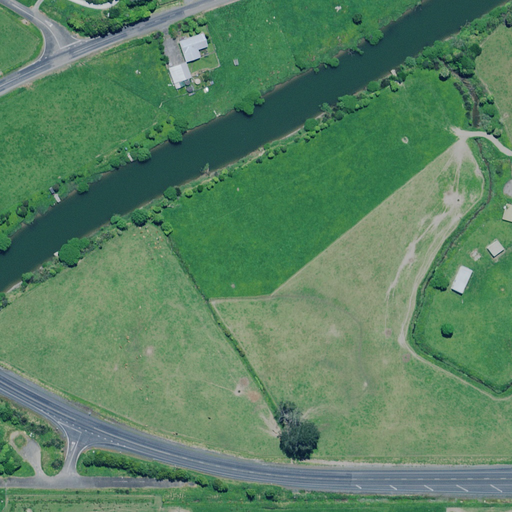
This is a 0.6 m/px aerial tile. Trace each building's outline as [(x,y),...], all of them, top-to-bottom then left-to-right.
[(207,47),(203,34),(179,42),(185,62),(200,58),(197,50),(207,47)] [(191,78),(185,63),(168,69),(176,89),(180,88),(178,82),(191,78)] [(189,80),(184,82),(189,94),(194,92),(189,80)] [(511,205),(507,204),(503,220),(511,222),(511,205)] [(503,250),(497,241),(487,249),(493,257),(503,250)] [(472,271),(461,266),(451,289),(461,294),(472,271)]
